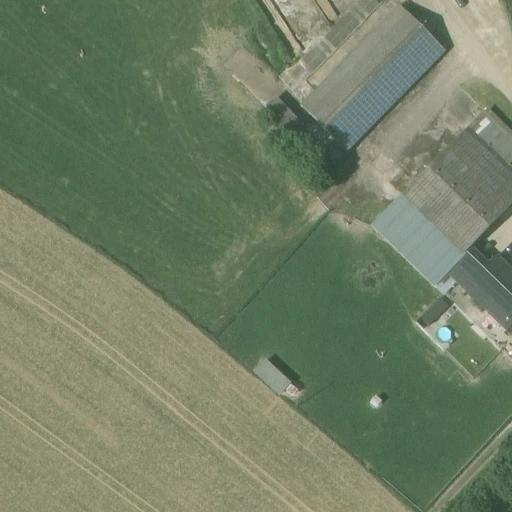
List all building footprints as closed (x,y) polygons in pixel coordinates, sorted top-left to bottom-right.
[(398,8),(302,108),(348,153),(445,53),(398,8)] [(276,97),(264,106),(287,135),(299,126),(276,97)] [(511,136),(487,111),(467,132),(511,175),(511,136)] [(511,175),(467,132),(402,197),(403,198),(404,197),(418,210),(462,254),(461,255),(462,256),(464,253),(469,248),(511,204),(511,175)] [(462,254),(418,210),(388,241),(434,287),(447,273),(465,254),(464,253),(462,256),(461,255),(462,254)] [(511,276),(495,260),(488,266),(469,248),(464,253),(465,254),(447,273),(488,312),(494,305),(511,322),(511,276)] [(252,371),(278,395),(290,382),(263,358),(252,371)]
